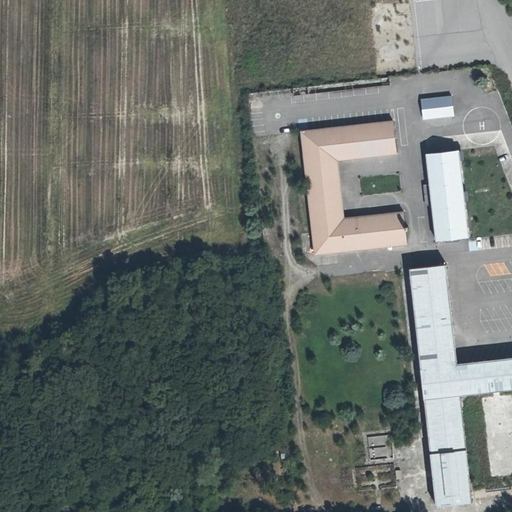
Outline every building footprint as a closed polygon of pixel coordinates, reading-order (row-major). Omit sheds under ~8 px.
[(487,92),(495,89),(487,69),(480,72),(487,92)] [(389,78),(248,93),(249,101),(390,85),(389,78)] [(424,119),(454,116),(452,98),(422,101),(424,119)] [(317,254),(377,248),(387,246),(407,244),(404,213),(344,219),(337,160),(397,153),(394,122),(303,132),(317,254)] [(438,240),(468,237),(458,151),(428,154),(438,240)] [(412,274),(412,269),(397,270),(386,262),(385,252),(387,252),(387,246),(377,248),(378,253),(380,253),(382,265),(395,276),(412,274)] [(483,278),(507,275),(506,262),(481,264),(483,278)] [(445,265),(412,269),(412,274),(438,505),(472,501),(460,394),(511,387),(511,358),(456,365),(445,265)] [(511,393),(481,395),(483,433),(511,430),(511,393)]
